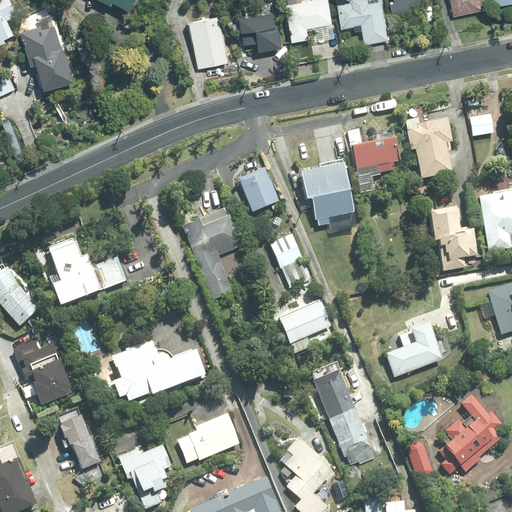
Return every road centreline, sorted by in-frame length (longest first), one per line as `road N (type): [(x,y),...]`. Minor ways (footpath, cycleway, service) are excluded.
road 1 (tertiary): [(0,207),(181,126),(511,54)]
road 2 (unknown): [(0,363),(62,511)]
